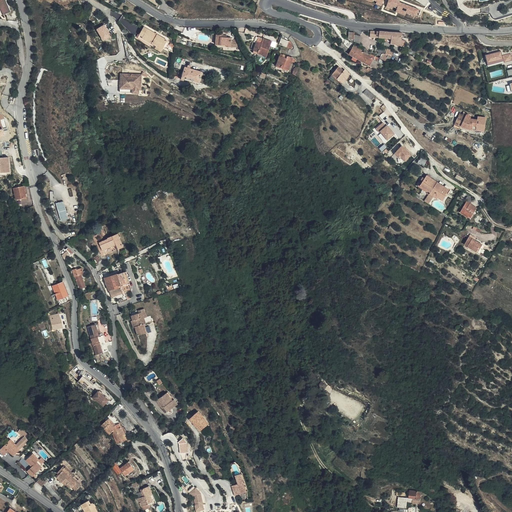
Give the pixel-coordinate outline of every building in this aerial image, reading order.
[(0,0),(0,5),(3,14),(11,11),(6,0),(0,0)] [(419,6),(397,0),(388,0),(387,5),(398,8),(397,10),(417,15),(419,6)] [(104,41),(112,36),(106,24),(97,28),(104,41)] [(138,38),(152,46),(162,52),(165,46),(167,42),(168,40),(144,27),(138,38)] [(401,38),(402,33),(384,32),(379,32),(379,37),(380,37),(384,38),(391,39),(391,41),(390,44),(403,46),(405,41),(406,41),(406,38),(401,38)] [(217,35),(216,44),(227,45),(227,46),(231,47),(231,38),(227,38),(227,36),(217,35)] [(257,43),(255,49),(254,52),(259,54),(259,53),(267,56),(272,41),(264,39),(263,40),(258,38),(257,43)] [(288,47),(290,42),(282,38),(280,44),(288,47)] [(342,42),(338,46),(345,51),(348,48),(342,42)] [(353,56),(357,58),(361,52),(362,49),(354,45),(349,54),(353,56)] [(501,50),(485,54),(488,65),(511,58),(511,56),(511,52),(502,54),(501,50)] [(361,52),(357,58),(373,67),(378,58),(374,56),(373,58),(361,52)] [(293,58),(287,56),(286,59),(280,56),(277,65),(289,69),(293,58)] [(339,66),(332,75),(335,77),(343,83),(350,74),(345,69),(344,70),(339,66)] [(199,82),(202,72),(185,67),(183,77),(199,82)] [(136,70),(117,70),(118,83),(136,82),(136,70)] [(138,70),(136,70),(136,82),(118,83),(118,89),(136,88),(136,84),(138,84),(138,70)] [(375,95),(367,88),(364,92),(372,99),(375,95)] [(462,123),(461,126),(467,128),(481,131),(482,120),(470,118),(470,117),(470,116),(469,115),(468,115),(467,115),(465,114),(465,116),(462,114),(461,117),(458,115),(456,120),(462,123)] [(378,128),(372,124),(369,128),(376,133),(378,128)] [(401,145),(394,154),(405,162),(412,153),(401,145)] [(424,166),(427,160),(421,157),(418,163),(424,166)] [(429,192),(436,181),(425,174),(418,185),(429,192)] [(448,189),(436,181),(429,192),(428,194),(433,198),(433,197),(436,199),(437,198),(443,201),(446,196),(445,195),(446,192),(448,189)] [(27,198),(24,186),(13,188),(16,200),(27,198)] [(428,194),(424,201),(429,204),(433,198),(428,194)] [(56,203),(61,221),(70,219),(64,200),(56,203)] [(467,202),(461,212),(472,218),(477,208),(467,202)] [(479,224),(483,218),(476,214),(472,220),(479,224)] [(116,246),(118,249),(124,247),(118,234),(112,236),(108,238),(107,238),(107,239),(101,242),(99,243),(103,251),(114,246),(116,245),(116,246)] [(483,245),(475,240),(470,237),(465,245),(468,247),(467,248),(473,251),(474,250),(477,252),(479,248),(481,249),(483,245)] [(93,257),(98,263),(101,260),(98,254),(93,257)] [(77,270),(77,269),(72,270),(75,277),(80,290),(86,287),(81,274),(84,273),(82,268),(77,270)] [(130,284),(126,272),(105,279),(111,295),(123,291),(121,287),(130,284)] [(68,296),(63,282),(53,286),(58,300),(68,296)] [(138,336),(145,333),(146,333),(143,325),(146,324),(144,318),(142,312),(139,313),(131,316),(133,321),(135,327),(138,336)] [(60,319),(59,314),(50,316),(53,330),(63,328),(60,319)] [(98,337),(96,338),(91,339),(96,355),(103,353),(98,337)] [(107,365),(103,353),(95,355),(99,368),(107,365)] [(323,381),(319,384),(324,389),(327,385),(323,381)] [(105,408),(111,402),(100,393),(94,400),(105,408)] [(173,400),(167,393),(157,401),(163,409),(164,408),(168,412),(178,404),(174,399),(173,400)] [(204,427),(208,423),(204,418),(201,414),(199,412),(198,411),(193,416),(199,422),(204,427)] [(114,413),(109,418),(100,426),(109,435),(113,432),(116,437),(115,438),(118,444),(125,441),(123,435),(125,435),(126,434),(123,427),(122,427),(121,427),(120,423),(116,425),(121,420),(114,413)] [(190,419),(196,425),(199,422),(193,416),(190,419)] [(200,430),(204,427),(199,422),(196,425),(200,430)] [(12,436),(10,439),(16,445),(18,443),(22,447),(23,446),(12,436)] [(16,445),(10,439),(3,446),(8,451),(13,456),(22,447),(18,443),(16,445)] [(8,451),(3,446),(0,448),(0,451),(4,455),(8,451)] [(26,460),(32,466),(36,470),(42,464),(38,461),(39,460),(33,454),(26,460)] [(134,459),(125,466),(128,471),(130,473),(139,466),(134,459)] [(125,466),(120,460),(116,463),(124,474),(128,471),(125,466)] [(36,470),(32,466),(27,471),(32,477),(33,477),(34,478),(36,476),(35,475),(38,473),(36,470)] [(56,478),(61,482),(62,482),(63,481),(66,483),(71,487),(76,492),(81,486),(70,476),(72,473),(66,467),(65,468),(63,466),(57,473),(59,475),(56,478)] [(241,471),(236,473),(240,481),(234,484),(238,493),(249,488),(241,471)] [(282,472),(281,471),(274,477),(275,480),(283,474),(282,472)] [(74,472),(72,474),(80,483),(82,481),(74,472)] [(47,482),(41,477),(37,481),(43,486),(47,482)] [(138,499),(142,507),(149,504),(149,506),(156,503),(154,499),(153,499),(151,495),(153,495),(149,487),(140,490),(143,497),(138,499)] [(200,487),(191,489),(196,511),(205,509),(200,487)] [(421,491),(410,490),(409,498),(420,499),(421,491)] [(91,504),(89,500),(81,505),(85,511),(97,511),(92,503),(91,504)]
